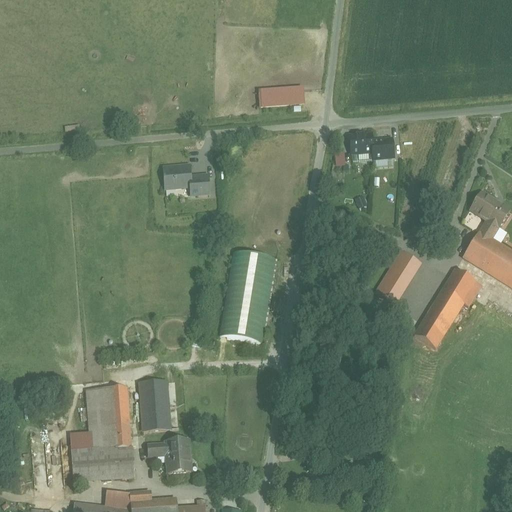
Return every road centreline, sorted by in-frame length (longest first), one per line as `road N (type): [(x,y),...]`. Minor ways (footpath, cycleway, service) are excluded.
road 1 (unclassified): [(264,511),(326,123)]
road 2 (unclassified): [(326,123),(0,152)]
road 3 (unclassified): [(511,107),(326,123)]
road 4 (unknown): [(96,476),(198,463),(269,481)]
road 5 (unclassified): [(326,123),(342,0)]
